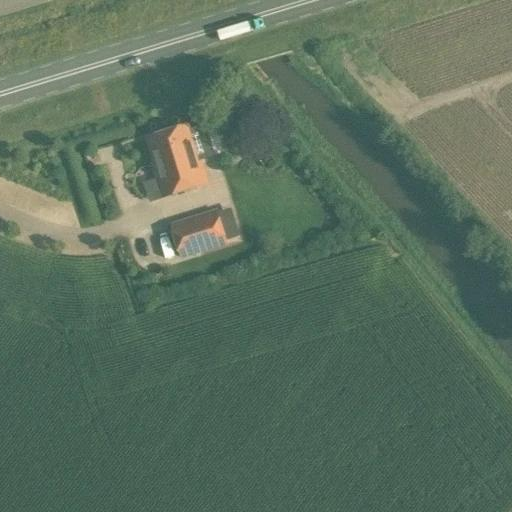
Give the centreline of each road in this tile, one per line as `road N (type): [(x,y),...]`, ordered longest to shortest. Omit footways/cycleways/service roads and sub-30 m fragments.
road 1 (primary): [(0,93),(305,0)]
road 2 (unclassified): [(0,211),(87,239),(154,215)]
